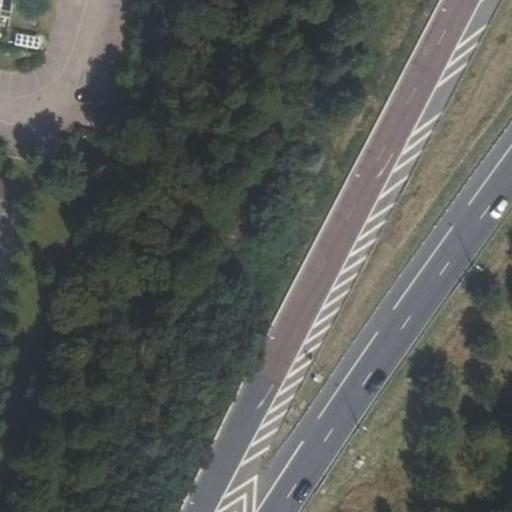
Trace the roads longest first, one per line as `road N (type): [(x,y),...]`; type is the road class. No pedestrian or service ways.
road 1 (motorway): [(457,0),(200,511)]
road 2 (motorway): [(511,151),(248,511)]
